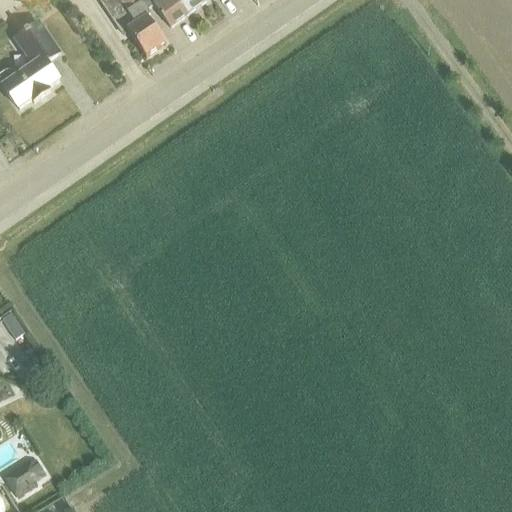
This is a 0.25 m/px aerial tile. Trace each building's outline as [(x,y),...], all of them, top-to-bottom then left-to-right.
[(140,0),(97,0),(124,38),(129,34),(147,60),(167,47),(149,21),(153,18),(149,12),(140,0)] [(140,0),(149,12),(155,8),(171,30),(189,17),(176,0),(140,0)] [(176,0),(189,17),(212,0),(176,0)] [(4,74),(0,75),(0,84),(19,112),(32,103),(34,105),(51,94),(49,91),(61,83),(54,73),(54,70),(50,64),(62,56),(40,24),(14,42),(31,67),(20,75),(17,74),(11,72),(4,74)] [(12,314),(3,321),(16,341),(25,335),(12,314)] [(0,342),(0,362),(12,382),(21,377),(0,342)] [(35,461),(4,479),(17,501),(25,496),(25,495),(38,487),(36,483),(47,477),(44,472),(45,471),(40,464),(38,465),(35,461)]
